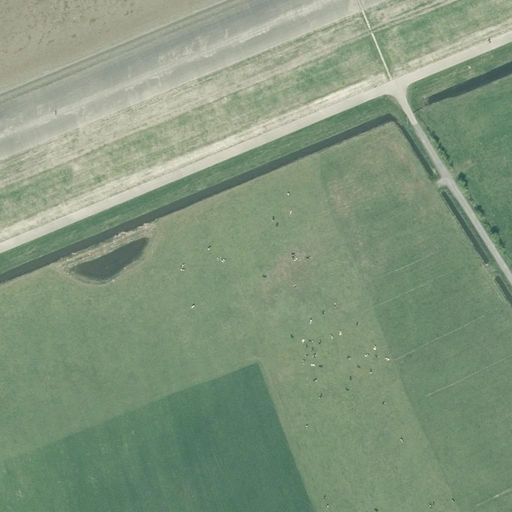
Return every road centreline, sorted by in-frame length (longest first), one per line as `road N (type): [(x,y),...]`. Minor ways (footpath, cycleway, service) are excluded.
road 1 (unclassified): [(0,248),(511,37)]
road 2 (track): [(511,280),(393,85)]
